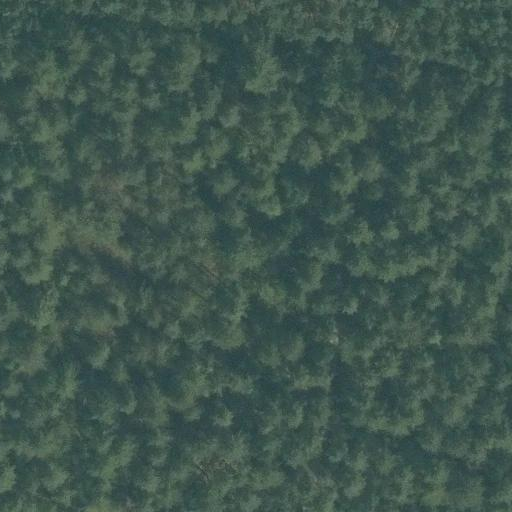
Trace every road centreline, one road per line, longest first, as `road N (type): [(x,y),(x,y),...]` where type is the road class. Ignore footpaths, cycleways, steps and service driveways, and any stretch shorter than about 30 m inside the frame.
road 1 (track): [(387,0),(298,511)]
road 2 (track): [(511,70),(378,41)]
